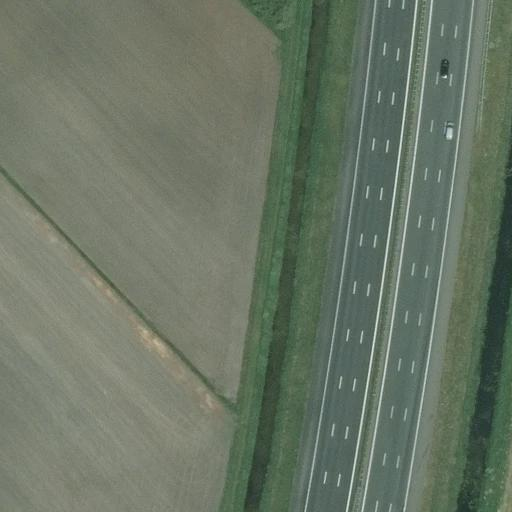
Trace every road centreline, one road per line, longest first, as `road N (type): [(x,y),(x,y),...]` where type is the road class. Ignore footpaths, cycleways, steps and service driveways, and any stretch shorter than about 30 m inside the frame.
road 1 (motorway): [(393,511),(466,0)]
road 2 (motorway): [(397,0),(329,511)]
